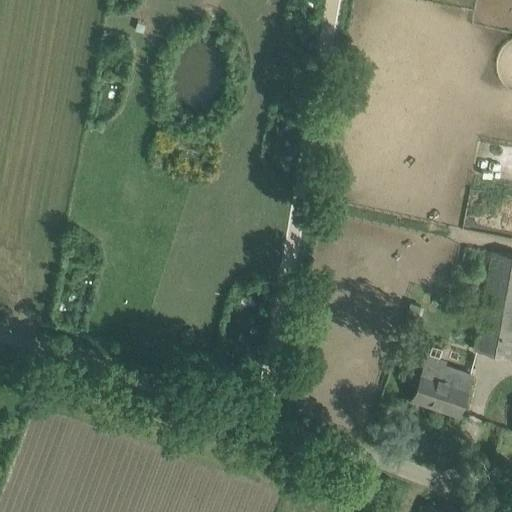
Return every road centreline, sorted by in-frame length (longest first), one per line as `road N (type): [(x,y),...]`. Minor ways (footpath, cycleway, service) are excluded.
road 1 (unclassified): [(0,328),(261,414)]
road 2 (unclassified): [(511,500),(261,414)]
